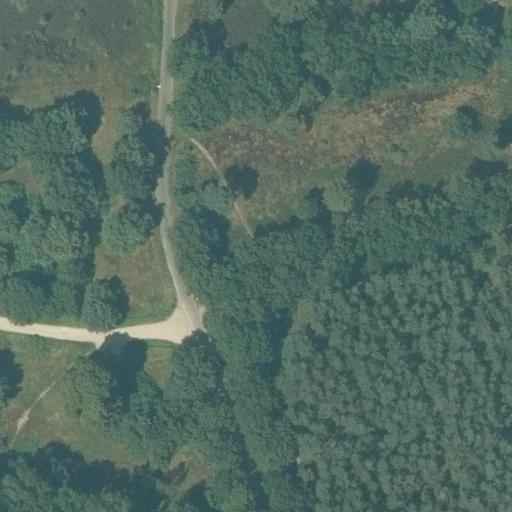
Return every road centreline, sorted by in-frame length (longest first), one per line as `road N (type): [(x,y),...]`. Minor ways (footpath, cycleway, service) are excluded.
road 1 (unclassified): [(259,511),(164,221),(167,0)]
road 2 (track): [(0,322),(75,331),(195,323)]
